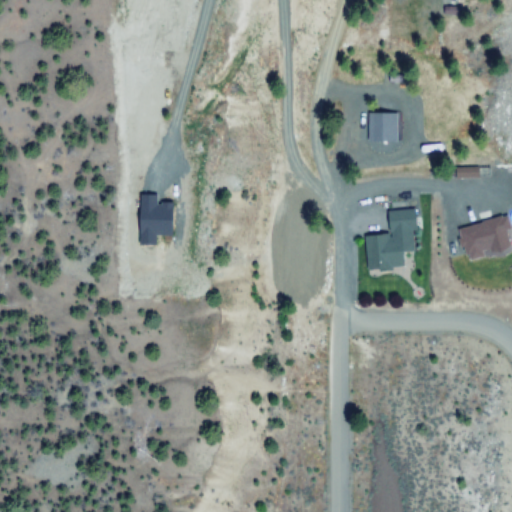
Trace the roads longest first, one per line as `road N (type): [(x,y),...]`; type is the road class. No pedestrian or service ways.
road 1 (residential): [(338,511),(339,193)]
road 2 (residential): [(511,343),(486,327),(453,322),(342,322)]
